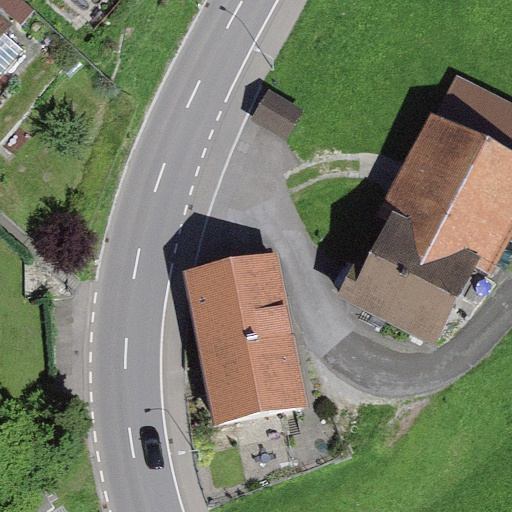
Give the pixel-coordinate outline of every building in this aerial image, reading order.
[(0,0),(0,45),(31,7),(21,0),(0,0)] [(121,0),(104,0),(112,8),(121,0)] [(304,109),(268,89),(252,118),(288,138),(304,109)] [(511,198),(511,165),(439,130),(351,305),(437,348),(511,198)] [(314,413),(283,260),(194,278),(225,431),(314,413)]
